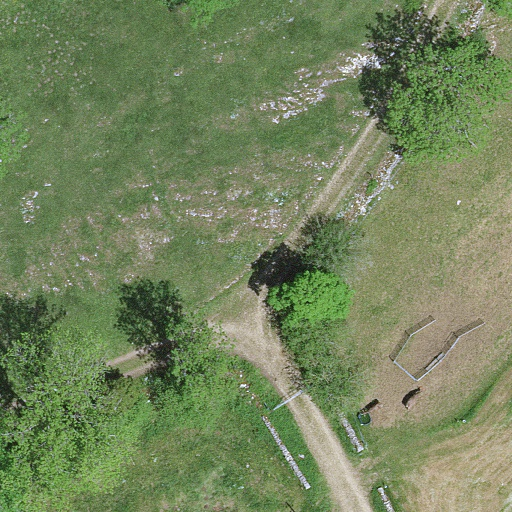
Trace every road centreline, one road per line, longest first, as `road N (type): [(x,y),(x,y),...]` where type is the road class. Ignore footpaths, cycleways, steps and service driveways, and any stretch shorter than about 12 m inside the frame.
road 1 (track): [(449,0),(246,327)]
road 2 (track): [(246,327),(0,424)]
road 3 (track): [(246,327),(359,511)]
